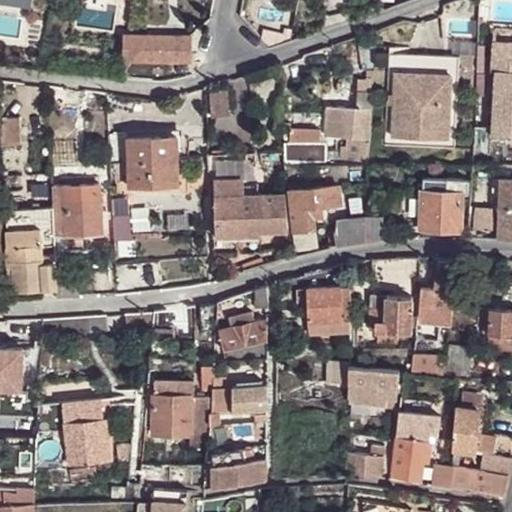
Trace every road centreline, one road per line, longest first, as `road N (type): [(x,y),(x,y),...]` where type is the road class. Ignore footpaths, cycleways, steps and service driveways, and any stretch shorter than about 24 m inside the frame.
road 1 (residential): [(0,306),(213,290),(376,249),(511,250)]
road 2 (residential): [(0,71),(154,91),(234,71)]
road 3 (residential): [(234,71),(436,0)]
